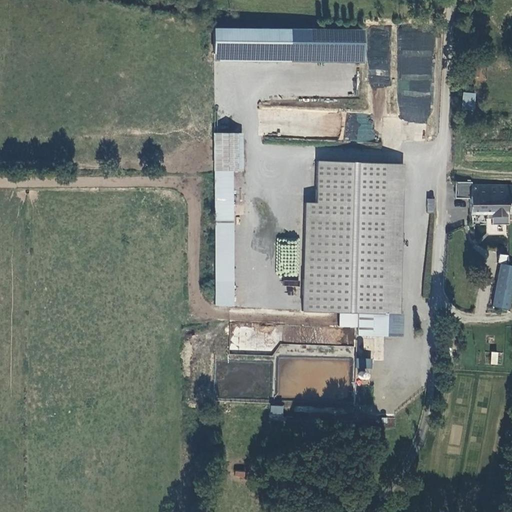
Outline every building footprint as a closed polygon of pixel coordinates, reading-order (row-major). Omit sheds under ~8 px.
[(212,28),(211,62),(362,63),(363,29),(212,28)] [(461,93),(461,110),(472,110),(473,94),(461,93)] [(371,142),(374,114),(346,112),(344,139),(371,142)] [(242,134),(212,133),(212,172),(232,172),(242,172),(242,156),(242,134)] [(320,197),(322,162),(316,161),(315,204),(304,203),(301,312),(337,314),(336,327),(356,328),(355,337),(401,338),(402,315),(398,314),(403,165),(355,163),(354,199),(320,197)] [(320,197),(354,199),(355,163),(322,162),(320,197)] [(232,307),(232,172),(212,172),(213,307),(232,307)] [(511,192),(506,192),(506,182),(466,182),(465,207),(511,208),(511,192)] [(427,212),(435,212),(435,198),(427,198),(427,212)] [(505,293),(511,294),(511,258),(479,254),(472,296),(504,301),(505,293)] [(491,352),(490,364),(498,365),(499,352),(491,352)] [(370,380),(372,359),(359,358),(357,378),(370,380)] [(283,420),(283,406),(270,405),(270,419),(283,420)] [(384,427),(395,426),(394,416),(383,418),(384,427)]
